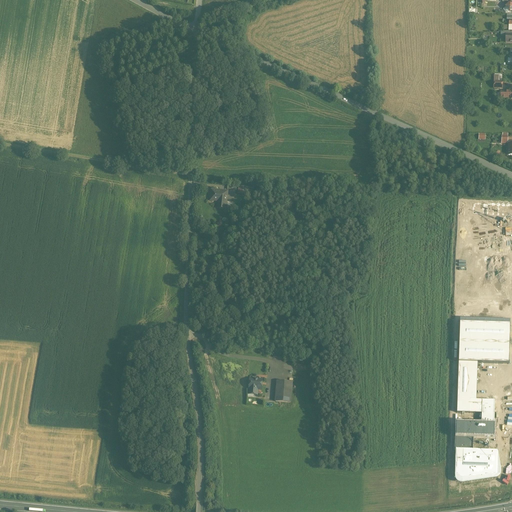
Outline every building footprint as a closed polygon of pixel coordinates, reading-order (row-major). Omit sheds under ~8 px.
[(238,193),(249,195),(250,186),(239,185),(238,193)] [(229,192),(211,190),(210,201),(216,202),(216,209),(235,211),(235,202),(228,202),(229,192)] [(511,204),(470,201),(468,216),(511,219),(511,204)] [(481,424),(493,425),(494,401),(476,401),(477,364),(508,365),(510,326),(459,324),(457,413),(481,414),(481,424)] [(274,356),(282,358),(284,352),(275,350),(274,356)] [(263,380),(249,378),(248,396),(258,397),(258,391),(262,391),(263,380)] [(292,383),(276,381),(274,402),(291,403),(292,383)] [(456,450),(473,451),(473,439),(495,440),(495,425),(493,425),(481,424),(455,424),(454,450),(456,450)] [(473,451),(456,450),(454,476),(454,479),(455,480),(457,482),(458,483),(460,484),(463,484),(466,483),(497,479),(498,478),(500,476),(501,475),(501,472),(500,467),(497,452),(473,451)]
